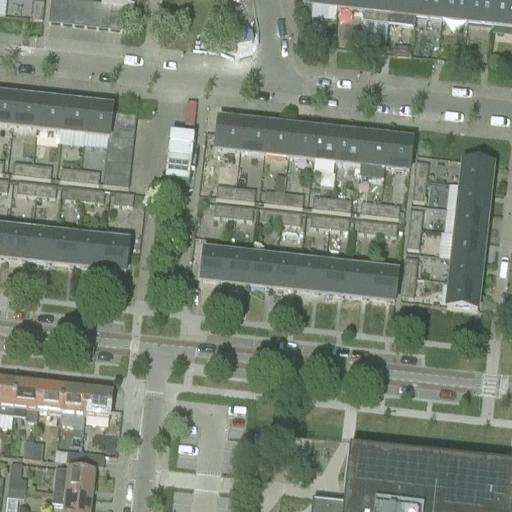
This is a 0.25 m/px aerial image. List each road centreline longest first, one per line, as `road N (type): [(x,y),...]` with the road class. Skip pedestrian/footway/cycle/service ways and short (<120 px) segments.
road 1 (tertiary): [(511,388),(155,352)]
road 2 (residential): [(277,89),(0,56)]
road 3 (residential): [(511,114),(277,89)]
road 4 (residential): [(137,511),(155,352)]
road 5 (tertiary): [(155,352),(0,333)]
